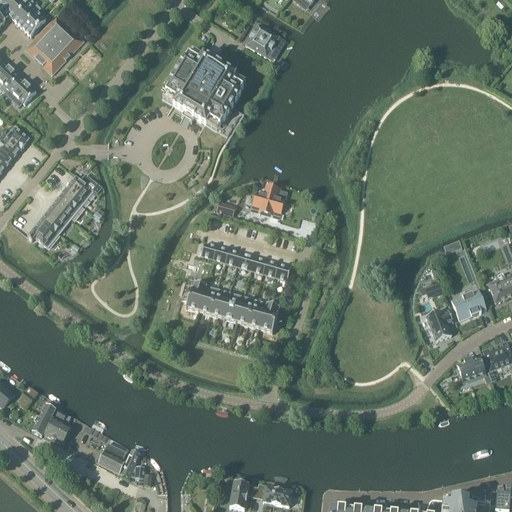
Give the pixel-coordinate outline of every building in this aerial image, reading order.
[(0,0),(0,11),(4,15),(17,0),(0,0)] [(17,0),(4,15),(12,23),(27,7),(31,3),(27,0),(17,0)] [(27,7),(12,23),(21,31),(36,15),(40,12),(31,3),(27,7)] [(36,15),(21,31),(30,40),(45,24),(36,15)] [(56,18),(24,52),(52,78),(83,45),(56,18)] [(278,40),(257,28),(253,35),(252,35),(249,41),(245,48),(266,61),(270,54),(271,54),(274,48),(278,40)] [(169,86),(165,92),(179,100),(173,109),(183,115),(184,115),(184,116),(193,121),(194,121),(204,127),(209,119),(223,127),(227,121),(240,99),(240,98),(242,95),(234,90),(237,85),(221,75),(221,74),(212,69),(212,70),(196,60),(193,65),(185,60),(182,64),(182,63),(168,85),(169,86)] [(3,65),(0,68),(0,85),(8,93),(19,80),(3,65)] [(19,80),(8,93),(24,108),(35,96),(19,80)] [(4,135),(0,139),(0,143),(17,157),(20,153),(21,153),(25,147),(28,142),(14,131),(8,138),(4,135)] [(0,166),(5,171),(17,157),(0,143),(0,166)] [(67,191),(63,195),(78,206),(82,210),(93,196),(96,198),(101,191),(85,178),(80,184),(75,180),(70,187),(69,187),(66,190),(67,191)] [(279,192),(266,189),(263,198),(256,196),(252,209),(260,211),(259,215),(271,218),(270,220),(278,222),(280,216),(280,217),(284,204),(276,202),(279,192)] [(78,206),(63,195),(52,208),(71,223),(82,210),(78,206)] [(234,210),(219,206),(216,215),(232,220),(234,210)] [(71,223),(52,208),(41,223),(59,237),(71,223)] [(96,214),(93,218),(94,220),(99,223),(102,219),(96,214)] [(41,223),(27,240),(32,244),(34,241),(43,248),(48,252),(59,237),(55,234),(41,223)] [(458,243),(452,245),(455,253),(461,250),(458,243)] [(204,247),(200,260),(213,263),(216,250),(204,247)] [(216,250),(213,263),(222,266),(225,267),(229,254),(226,253),(216,250)] [(229,254),(225,267),(237,270),(241,257),(229,254)] [(241,257),(237,270),(243,272),(250,274),(253,261),(247,259),(241,257)] [(253,261),(250,274),(262,277),(266,265),(253,261)] [(266,265),(262,277),(265,278),(274,281),(278,268),(269,265),(266,265)] [(278,268),(274,281),(287,284),(290,272),(278,268)] [(498,284),(487,288),(495,307),(511,299),(511,278),(504,282),(504,281),(498,283),(498,284)] [(194,285),(192,293),(191,293),(185,312),(186,312),(199,315),(206,290),(206,289),(194,285)] [(439,289),(425,294),(427,299),(441,294),(439,289)] [(210,319),(217,293),(206,290),(199,315),(210,319)] [(217,293),(210,319),(221,322),(229,296),(217,293)] [(480,316),(486,313),(478,294),(476,294),(476,295),(460,301),(462,304),(453,307),(454,309),(453,310),(458,323),(459,322),(460,324),(468,321),(479,317),(481,316),(480,316)] [(221,322),(222,322),(235,326),(236,326),(243,300),(229,296),(221,322)] [(243,300),(236,326),(247,329),(255,303),(243,300)] [(255,303),(247,329),(258,332),(266,307),(258,304),(255,303)] [(437,305),(423,310),(435,345),(451,339),(446,328),(452,326),(448,314),(442,316),(437,305)] [(271,336),(271,337),(272,337),(277,317),(279,310),(266,306),(266,307),(258,332),(271,336)] [(511,361),(507,346),(482,355),(489,375),(511,366),(511,361)] [(464,367),(457,370),(463,385),(483,378),(486,388),(491,386),(487,373),(483,375),(479,362),(472,365),(471,362),(463,365),(464,367)] [(13,399),(0,387),(0,409),(2,412),(13,399)] [(36,397),(27,391),(16,406),(25,413),(36,397)] [(31,435),(41,440),(57,410),(47,405),(31,435)] [(70,431),(64,428),(69,420),(65,418),(66,417),(58,413),(55,419),(63,424),(61,426),(52,422),(44,438),(62,448),(70,431)] [(105,454),(104,453),(97,466),(119,477),(125,464),(118,461),(121,455),(108,448),(105,454)] [(139,457),(131,453),(120,477),(128,481),(129,479),(135,481),(135,482),(139,482),(138,488),(142,488),(144,470),(136,470),(136,471),(134,470),(139,457)] [(248,488),(234,485),(229,511),(233,511),(244,511),(246,499),(251,500),(253,490),(248,489),(248,488)] [(511,489),(497,492),(494,511),(508,511),(510,500),(511,499),(511,489)] [(265,492),(259,491),(257,498),(264,500),(263,506),(289,510),(291,496),(265,491),(265,492)] [(345,511),(337,511),(331,511),(330,511),(475,511),(476,511),(472,511),(472,505),(447,503),(446,509),(442,508),(441,511),(353,511),(354,508),(346,507),(345,511)]
